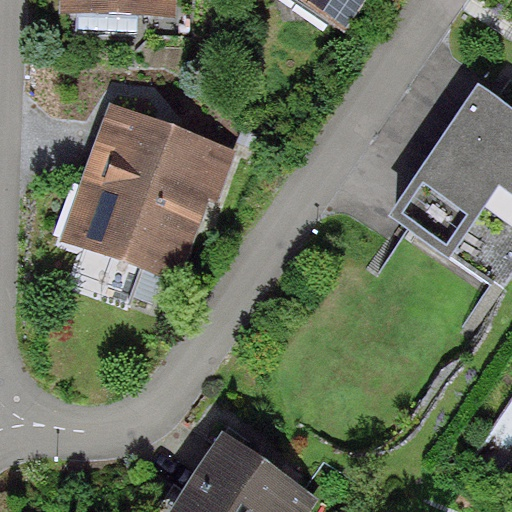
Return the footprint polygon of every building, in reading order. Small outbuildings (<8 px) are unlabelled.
[(63,0),(63,5),(159,9),(158,0),(63,0)] [(310,0),(328,12),(335,0),(310,0)] [(511,122),(463,91),(383,213),(486,281),(511,241),(511,122)] [(102,110),(58,243),(169,279),(213,146),(102,110)] [(223,444),(178,511),(321,511),(324,509),(223,444)]
